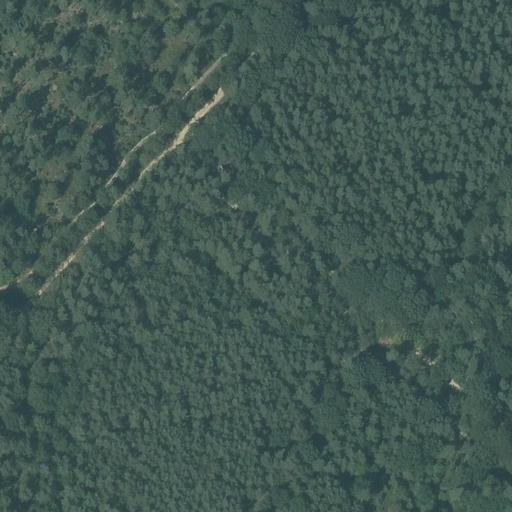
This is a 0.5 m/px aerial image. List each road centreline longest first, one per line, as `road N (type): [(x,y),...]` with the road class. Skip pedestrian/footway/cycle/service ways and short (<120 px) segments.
road 1 (track): [(156,132),(337,300),(349,334),(374,360),(511,485)]
road 2 (track): [(511,441),(180,134)]
road 3 (track): [(302,0),(0,333)]
road 4 (track): [(0,290),(25,280),(156,132)]
road 5 (track): [(156,132),(279,0)]
